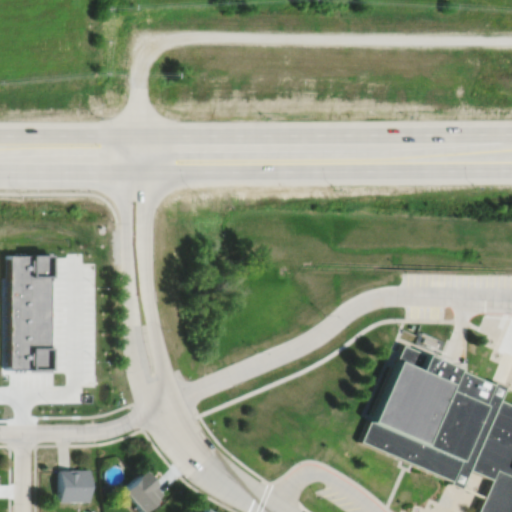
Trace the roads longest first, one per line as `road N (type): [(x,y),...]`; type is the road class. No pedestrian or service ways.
road 1 (trunk): [(144,170),(511,168)]
road 2 (trunk): [(501,132),(140,132)]
road 3 (residential): [(140,132),(125,170),(127,283),(139,375),(162,405)]
road 4 (residential): [(162,405),(144,263),(140,132)]
road 5 (residential): [(162,405),(98,430),(0,431)]
road 6 (residential): [(275,508),(202,460),(162,405)]
road 7 (trunk): [(140,132),(0,133)]
road 8 (trunk): [(0,169),(125,170)]
